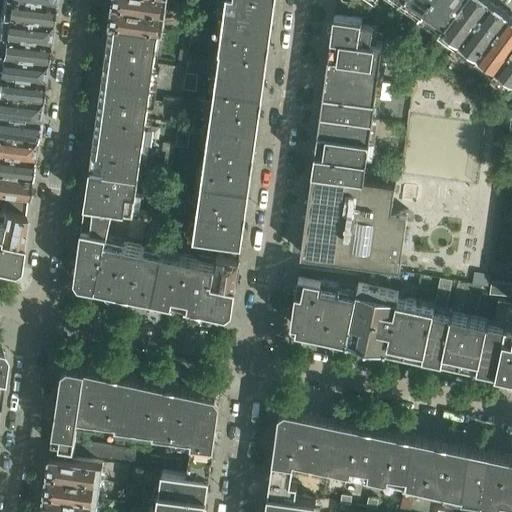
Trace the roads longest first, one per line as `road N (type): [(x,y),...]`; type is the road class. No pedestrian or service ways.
road 1 (residential): [(302,0),(253,358)]
road 2 (residential): [(37,313),(80,0)]
road 3 (residential): [(511,412),(253,358)]
road 4 (residential): [(253,358),(37,313)]
road 5 (residential): [(9,511),(37,313)]
road 6 (residential): [(253,358),(232,511)]
